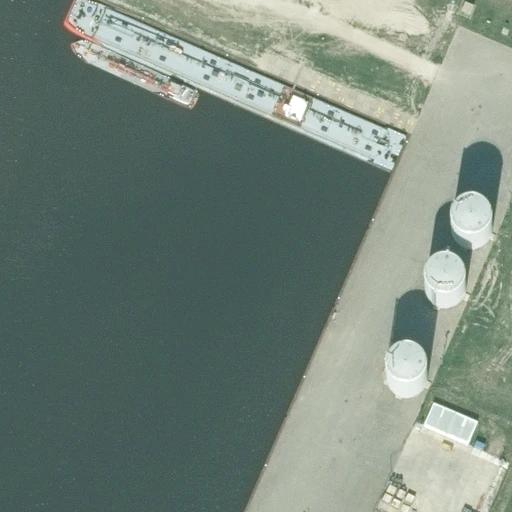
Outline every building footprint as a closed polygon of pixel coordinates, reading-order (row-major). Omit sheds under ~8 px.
[(480,199),(482,206),(487,211),(493,212),(500,211),(505,206),(507,200),(505,193),(500,188),(493,186),(487,188),(482,193),(480,199)] [(467,230),(469,237),(474,241),(480,243),(487,242),(492,237),(494,230),(492,224),(487,219),(480,217),(474,219),(469,224),(467,230)] [(453,262),(455,269),(459,274),(466,276),(472,274),(477,270),(479,263),(478,256),(473,251),(466,249),(459,251),(455,256),(453,262)] [(440,293),(441,299),(446,304),(452,306),(459,305),(464,300),(466,293),(464,286),(459,281),(452,280),(446,282),(441,286),(440,293)] [(427,324),(428,331),(433,335),(440,337),(446,336),(451,331),(453,324),(451,318),(446,313),(439,311),(433,313),(428,318),(427,324)] [(479,426),(434,407),(425,427),(470,447),(479,426)]
